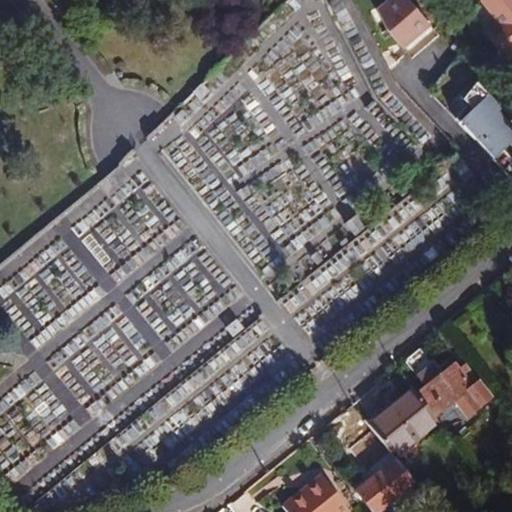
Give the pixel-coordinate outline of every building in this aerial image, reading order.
[(414,0),(382,0),(373,8),(404,47),(433,24),(414,0)] [(511,0),(478,0),(496,21),(484,31),(505,57),(511,51),(511,0)] [(470,63),(453,42),(422,66),(443,90),(465,73),(463,69),(470,63)] [(500,165),(511,154),(511,121),(475,81),(447,107),(500,165)] [(96,185),(107,199),(130,180),(119,165),(96,185)] [(373,273),(389,277),(394,259),(378,255),(373,273)] [(503,324),(483,299),(468,311),(489,336),(503,324)] [(405,361),(426,386),(416,395),(434,417),(456,397),(465,417),(489,395),(465,365),(459,370),(454,364),(440,375),(419,350),(405,361)] [(394,458),(438,423),(434,417),(416,395),(411,389),(367,425),(394,458)] [(456,405),(443,414),(454,431),(467,422),(456,405)] [(397,458),(357,489),(374,511),(381,511),(417,483),(397,458)] [(314,490),(327,480),(323,474),(310,485),(314,490)] [(348,511),(351,510),(327,480),(314,490),(310,485),(282,507),(286,511),(348,511)]
